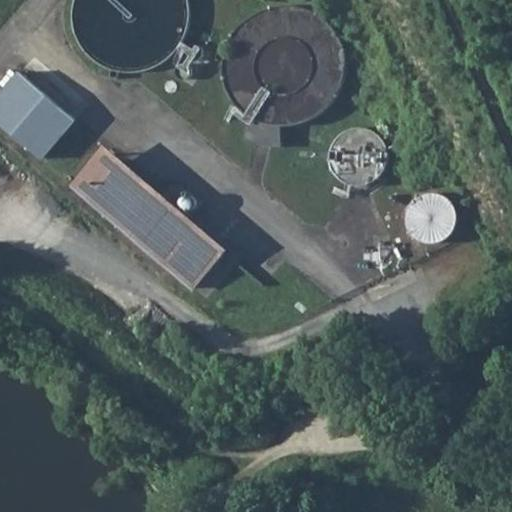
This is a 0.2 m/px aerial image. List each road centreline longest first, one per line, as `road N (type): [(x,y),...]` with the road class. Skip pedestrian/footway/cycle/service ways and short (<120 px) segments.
road 1 (unclassified): [(238,464),(342,441),(511,438)]
road 2 (track): [(511,324),(487,348),(388,400),(342,441)]
road 3 (track): [(452,0),(511,135)]
